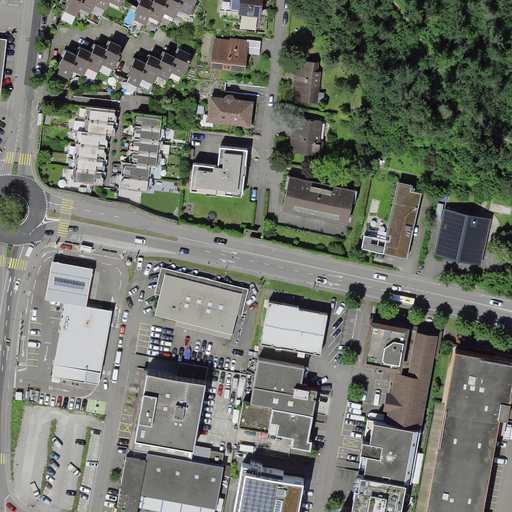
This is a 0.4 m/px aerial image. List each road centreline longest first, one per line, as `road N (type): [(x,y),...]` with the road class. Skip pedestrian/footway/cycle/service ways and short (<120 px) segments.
road 1 (secondary): [(511,306),(38,198)]
road 2 (secondary): [(38,222),(234,257),(511,323)]
road 3 (unknown): [(326,458),(233,434),(225,376),(155,358)]
road 4 (residential): [(280,0),(260,178)]
road 5 (residential): [(316,511),(341,371)]
road 6 (residential): [(33,0),(18,140)]
